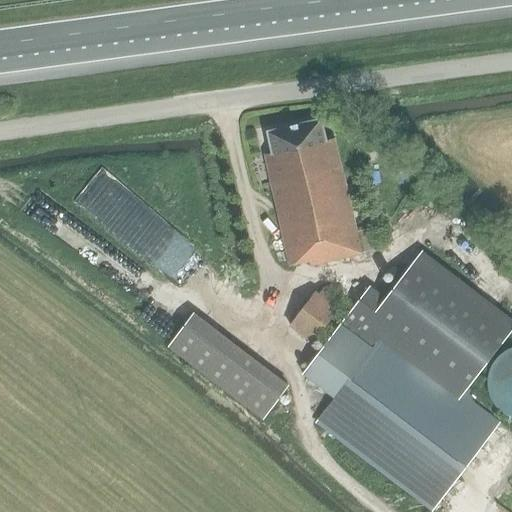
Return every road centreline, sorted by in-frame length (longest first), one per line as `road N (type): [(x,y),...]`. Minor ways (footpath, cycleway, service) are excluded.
road 1 (unclassified): [(0,131),(511,61)]
road 2 (motorway): [(0,44),(330,0)]
road 3 (track): [(381,511),(307,439),(275,338),(265,269)]
